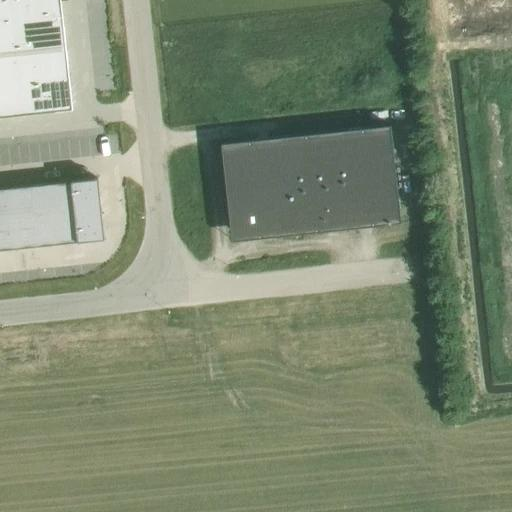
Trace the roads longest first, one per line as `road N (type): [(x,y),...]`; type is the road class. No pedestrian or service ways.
road 1 (unclassified): [(163,302),(131,0)]
road 2 (unclassified): [(409,277),(163,302)]
road 3 (unclassified): [(163,302),(0,319)]
